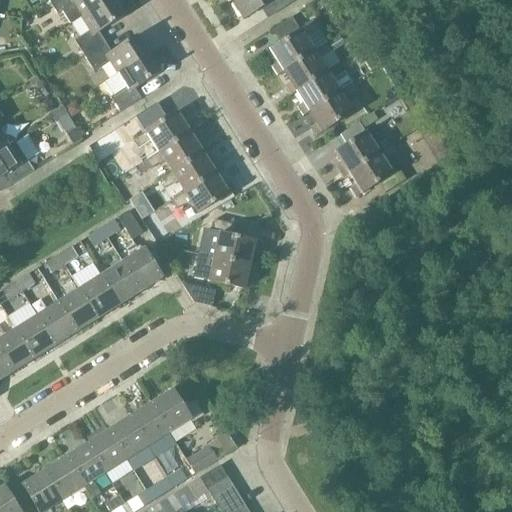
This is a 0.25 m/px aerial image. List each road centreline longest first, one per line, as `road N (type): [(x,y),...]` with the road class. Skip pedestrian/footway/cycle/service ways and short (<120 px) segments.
road 1 (residential): [(287,348),(312,237),(309,217),(169,0)]
road 2 (residential): [(0,438),(179,327),(287,348)]
road 3 (residential): [(298,511),(267,446),(287,348)]
